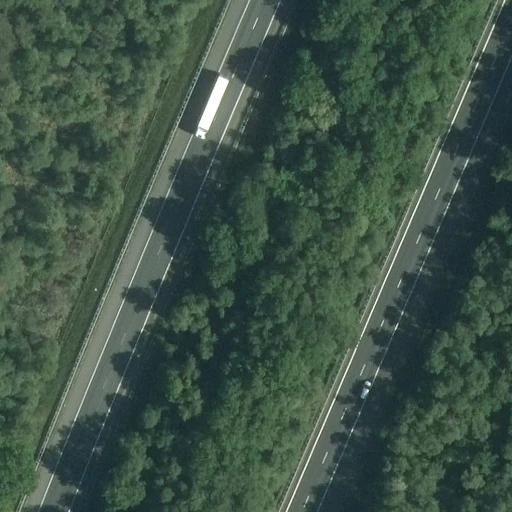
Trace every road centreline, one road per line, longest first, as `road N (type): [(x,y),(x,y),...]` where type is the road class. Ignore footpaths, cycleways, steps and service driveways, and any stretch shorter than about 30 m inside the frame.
road 1 (motorway): [(267,0),(55,511)]
road 2 (motorway): [(308,511),(511,37)]
